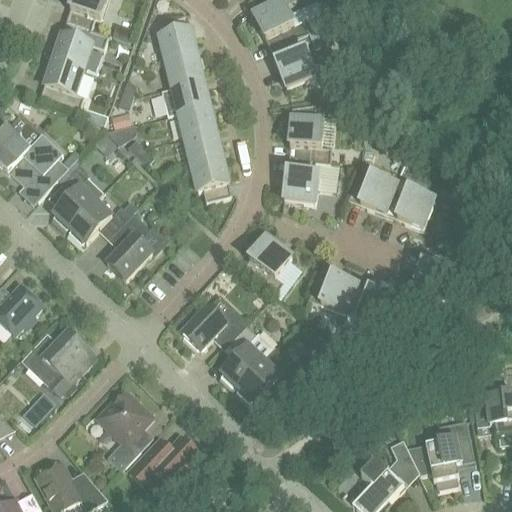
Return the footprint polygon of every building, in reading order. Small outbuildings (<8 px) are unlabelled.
[(76,0),(67,28),(92,37),(96,25),(101,27),(110,0),(76,0)] [(254,21),(272,57),(333,30),(321,4),(289,20),(283,7),(254,21)] [(167,68),(198,61),(188,21),(162,28),(166,41),(160,42),(167,68)] [(84,76),(85,74),(93,51),(103,55),(107,42),(92,37),(67,28),(54,66),(84,76)] [(334,30),(333,30),(272,57),(287,94),(317,83),(307,58),(316,54),(317,55),(334,48),(328,33),(334,30)] [(198,61),(167,68),(173,94),(204,86),(198,61)] [(76,100),(84,78),(84,76),(54,66),(41,104),(80,117),(85,104),(76,100)] [(204,86),(173,94),(180,120),(210,112),(204,86)] [(126,90),(122,102),(134,106),(138,94),(126,90)] [(130,118),(134,106),(122,102),(118,114),(130,118)] [(210,112),(180,120),(186,145),(217,138),(210,112)] [(290,166),(331,170),(332,154),(323,154),(324,127),(292,125),(290,166)] [(0,169),(9,178),(10,177),(25,191),(32,184),(47,197),(69,174),(82,161),(75,155),(62,168),(59,165),(64,160),(43,140),(31,153),(8,131),(0,139),(0,169)] [(192,171),(223,163),(217,138),(186,145),(192,171)] [(139,164),(148,155),(138,146),(130,155),(139,164)] [(157,164),(148,155),(139,164),(149,173),(157,164)] [(223,163),(192,171),(199,197),(204,196),(207,209),(233,202),(223,163)] [(331,170),(290,166),(285,206),(316,210),(319,182),(314,182),(315,169),(331,170)] [(387,221),(402,182),(369,169),(364,183),(358,181),(349,206),(387,221)] [(80,172),(63,190),(73,199),(55,218),(56,220),(54,223),(67,235),(69,233),(71,234),(97,206),(104,198),(88,184),(90,182),(80,172)] [(414,187),(402,182),(387,221),(424,235),(435,206),(411,196),(414,187)] [(105,230),(116,240),(135,219),(139,214),(131,207),(125,214),(122,212),(113,222),(97,206),(71,234),(72,235),(70,237),(83,250),(85,247),(87,249),(105,230)] [(126,250),(120,256),(108,269),(126,287),(153,258),(143,248),(151,234),(135,219),(116,240),(126,250)] [(460,232),(464,241),(482,233),(478,224),(460,232)] [(292,263),(267,244),(243,277),(276,302),(284,290),(277,284),(292,263)] [(471,273),(428,256),(413,294),(443,306),(453,281),(466,287),(471,273)] [(344,330),(359,291),(321,276),(309,306),(346,321),(343,329),(344,330)] [(43,312),(28,298),(22,292),(15,299),(12,299),(3,291),(0,294),(0,327),(15,341),(24,332),(27,335),(37,324),(34,321),(43,312)] [(396,306),(359,291),(344,330),(356,335),(360,326),(384,335),(396,306)] [(210,312),(183,340),(201,357),(213,345),(219,338),(230,349),(248,331),(250,328),(234,312),(220,300),(210,312)] [(224,379),(222,381),(235,394),(237,391),(238,393),(264,365),(275,354),(259,338),(257,340),(248,331),(230,349),(240,358),(234,365),(222,377),(224,379)] [(96,362),(87,354),(69,337),(58,349),(49,340),(24,366),(60,400),(96,362)] [(372,350),(357,361),(363,370),(379,360),(372,350)] [(240,394),(237,396),(250,409),(253,406),(255,408),(267,395),(273,389),(283,398),(286,401),(305,380),(287,363),(277,352),(275,354),(264,365),(238,393),(240,394)] [(357,361),(347,368),(355,380),(365,374),(357,361)] [(496,431),(497,439),(497,443),(501,442),(502,450),(511,448),(511,400),(502,401),(500,382),(472,385),(472,388),(466,389),(470,426),(477,425),(478,433),(496,431)] [(465,392),(457,394),(459,406),(467,405),(465,392)] [(132,447),(154,423),(139,409),(139,405),(132,398),(128,398),(125,395),(97,424),(122,448),(108,463),(122,477),(142,456),(132,447)] [(56,410),(44,399),(24,421),(35,431),(56,410)] [(457,470),(475,466),(467,427),(439,433),(442,447),(408,454),(415,468),(421,481),(432,479),(434,487),(438,487),(439,494),(458,490),(456,483),(459,482),(457,470)] [(161,445),(159,447),(130,478),(148,495),(160,482),(175,497),(188,483),(186,481),(203,463),(182,443),(171,454),(161,445)] [(402,474),(415,468),(408,454),(404,446),(391,452),(402,474)] [(372,492),(353,511),(385,511),(384,511),(388,506),(390,508),(405,492),(377,466),(362,482),(372,492)] [(96,511),(109,506),(90,485),(75,493),(62,469),(60,471),(57,470),(49,474),(48,477),(38,483),(53,511),(71,511),(81,507),(84,511),(96,511)] [(104,481),(99,481),(96,484),(95,488),(98,492),(103,492),(106,490),(107,485),(104,481)]
